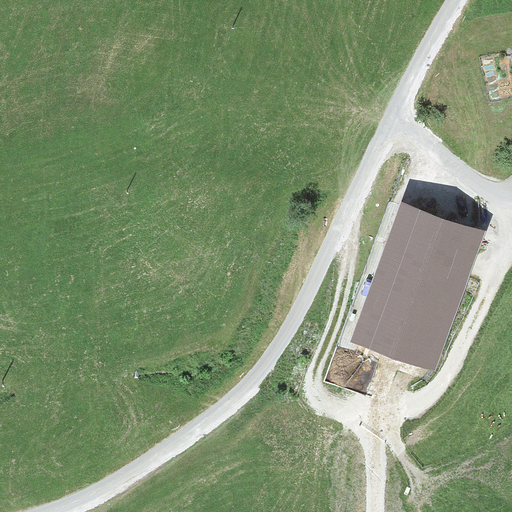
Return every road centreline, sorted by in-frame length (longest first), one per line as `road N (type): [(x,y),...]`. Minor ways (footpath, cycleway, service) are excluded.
road 1 (track): [(48,511),(187,439),(249,388),(456,0)]
road 2 (track): [(344,215),(345,285),(315,389),(332,405),(369,415),(413,404),(437,385),(511,226)]
road 3 (track): [(388,127),(486,188),(511,195)]
